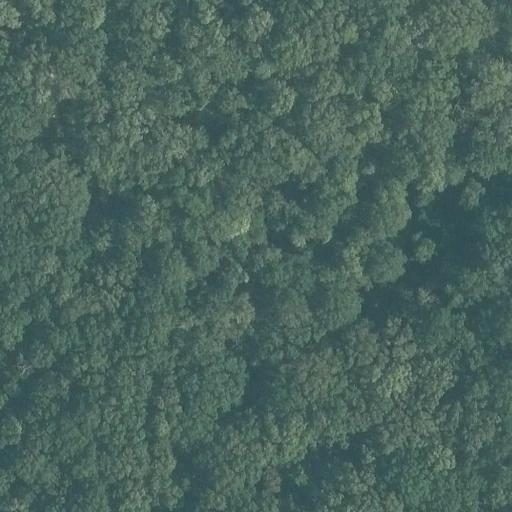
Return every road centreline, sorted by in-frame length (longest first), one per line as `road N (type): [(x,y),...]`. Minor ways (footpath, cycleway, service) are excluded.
road 1 (unknown): [(230,511),(217,412),(230,379),(246,363),(272,356),(315,357),(396,266),(419,151),(390,103),(298,82),(267,87),(137,184),(111,185),(66,132),(41,118),(0,127)]
road 2 (unknown): [(107,0),(97,45),(74,83),(66,132)]
